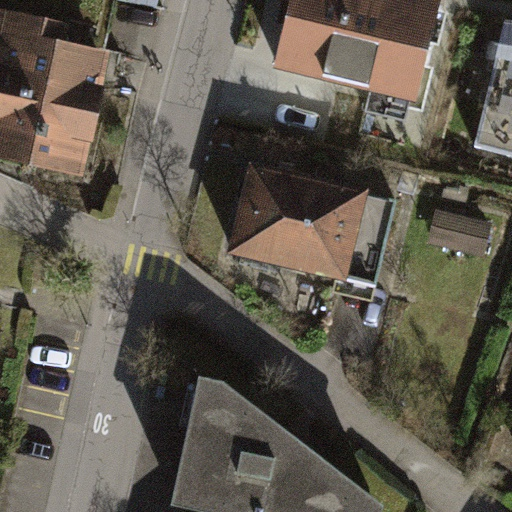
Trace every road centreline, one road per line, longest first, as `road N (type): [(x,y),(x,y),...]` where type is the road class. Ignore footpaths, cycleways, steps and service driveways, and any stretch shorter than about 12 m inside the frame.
road 1 (residential): [(140,256),(214,0)]
road 2 (residential): [(88,511),(140,256)]
road 3 (residential): [(0,198),(140,256)]
